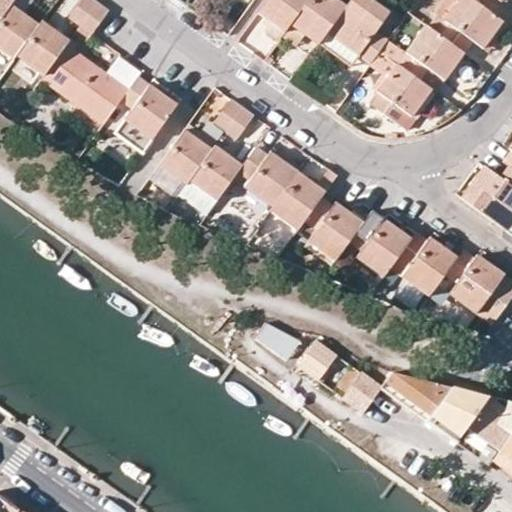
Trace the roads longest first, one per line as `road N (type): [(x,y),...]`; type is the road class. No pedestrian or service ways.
road 1 (residential): [(140,0),(349,150),(415,160)]
road 2 (residential): [(511,496),(429,441),(353,421),(249,343)]
road 3 (residential): [(415,160),(438,199),(511,255)]
road 4 (residential): [(415,160),(476,126),(511,83)]
